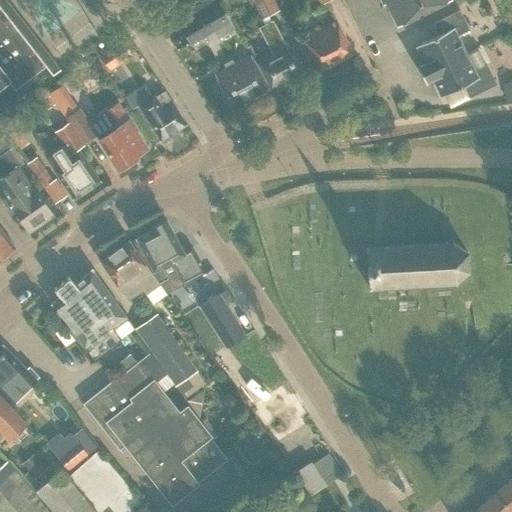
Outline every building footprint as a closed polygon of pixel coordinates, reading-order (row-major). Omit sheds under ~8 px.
[(253,0),(262,19),(279,11),(274,0),(253,0)] [(384,0),(398,26),(450,0),(384,0)] [(229,19),(219,2),(179,23),(190,40),(229,19)] [(0,85),(8,79),(15,88),(45,65),(1,9),(0,9),(0,85)] [(417,67),(421,74),(465,53),(457,35),(469,29),(459,10),(432,23),(438,35),(415,46),(424,63),(417,67)] [(258,64),(271,88),(304,71),(291,46),(286,49),(272,21),(259,27),(274,56),(258,64)] [(318,70),(352,53),(337,21),(303,38),(318,70)] [(123,40),(102,55),(112,69),(133,54),(123,40)] [(474,70),(465,53),(421,74),(425,82),(432,79),(441,97),(463,86),(469,97),(496,84),(486,64),(474,70)] [(226,68),(214,74),(232,107),(268,88),(251,55),(234,63),(232,59),(223,64),(226,68)] [(511,81),(503,83),(505,99),(511,97),(511,81)] [(144,85),(126,97),(133,108),(138,105),(161,140),(186,124),(165,91),(155,97),(154,95),(151,96),(144,85)] [(48,97),(37,104),(42,110),(43,112),(53,105),(48,97)] [(118,105),(89,124),(97,135),(99,139),(118,169),(137,157),(136,155),(146,148),(118,105)] [(80,110),(67,118),(83,144),(97,135),(89,124),(80,110)] [(55,172),(74,199),(100,181),(78,149),(83,146),(67,123),(54,132),(64,146),(52,155),(61,168),(55,172)] [(8,204),(28,232),(53,214),(32,185),(31,186),(16,166),(18,165),(7,150),(0,154),(0,175),(1,177),(0,177),(0,198),(5,206),(8,204)] [(26,164),(54,203),(67,195),(56,179),(54,180),(37,156),(26,164)] [(167,220),(150,229),(151,230),(136,238),(136,240),(137,240),(153,270),(152,271),(155,276),(160,283),(169,278),(163,267),(171,262),(183,284),(206,272),(192,247),(183,252),(167,220)] [(0,260),(15,248),(0,229),(0,260)] [(147,294),(160,284),(129,241),(100,262),(123,294),(124,293),(129,300),(143,289),(147,294)] [(468,252),(453,242),(366,248),(369,288),(455,283),(469,271),(468,252)] [(111,342),(119,337),(111,326),(125,316),(92,269),(74,284),(69,277),(54,290),(60,296),(52,303),(88,351),(107,337),(111,342)] [(245,335),(219,294),(200,306),(226,346),(245,335)] [(197,371),(178,344),(156,314),(136,328),(184,396),(204,383),(196,372),(197,371)] [(25,370),(3,345),(0,347),(0,389),(5,395),(19,383),(24,389),(38,376),(29,366),(25,370)] [(153,379),(155,382),(166,373),(149,352),(138,361),(152,380),(153,379)] [(152,380),(138,361),(115,378),(83,403),(119,449),(124,445),(172,505),(199,483),(198,482),(216,468),(228,458),(212,436),(187,405),(179,411),(155,382),(153,379),(152,380)] [(0,432),(8,441),(26,424),(0,396),(0,432)] [(59,434),(46,444),(69,471),(96,448),(81,430),(73,437),(70,433),(63,439),(59,434)] [(296,473),(310,495),(343,474),(329,453),(312,464),(311,462),(296,473)] [(53,511),(35,491),(28,483),(29,482),(9,459),(0,466),(0,511),(53,511)] [(53,511),(97,511),(54,462),(29,483),(29,482),(28,483),(35,491),(53,511)] [(511,477),(495,492),(511,511),(511,477)] [(476,509),(478,511),(511,511),(495,492),(476,509)] [(250,511),(244,503),(231,511),(250,511)]
